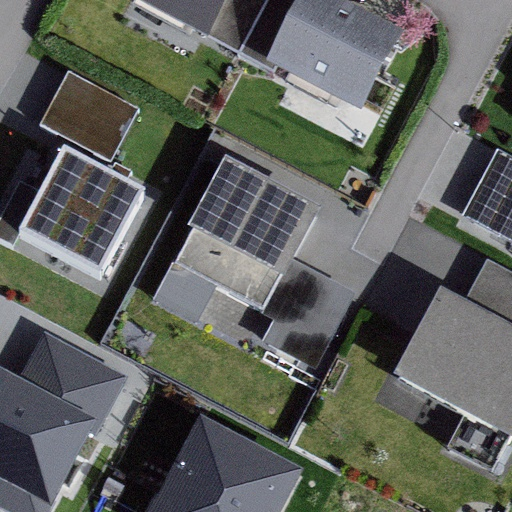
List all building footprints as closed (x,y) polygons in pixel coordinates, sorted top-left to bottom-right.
[(130,0),(129,3),(214,47),(238,0),(130,0)] [(314,10),(276,81),(365,128),(402,56),(314,10)] [(111,170),(139,118),(69,81),(41,133),(111,170)] [(461,214),(511,240),(511,155),(495,147),(461,214)] [(22,242),(101,284),(145,202),(66,159),(22,242)] [(316,218),(230,172),(179,266),(265,312),(316,218)] [(511,449),(511,447),(511,345),(433,308),(392,392),(511,449)] [(42,511),(113,383),(56,352),(29,402),(17,396),(0,386),(0,502),(18,511),(42,511)] [(275,511),(292,482),(212,438),(171,511),(275,511)]
